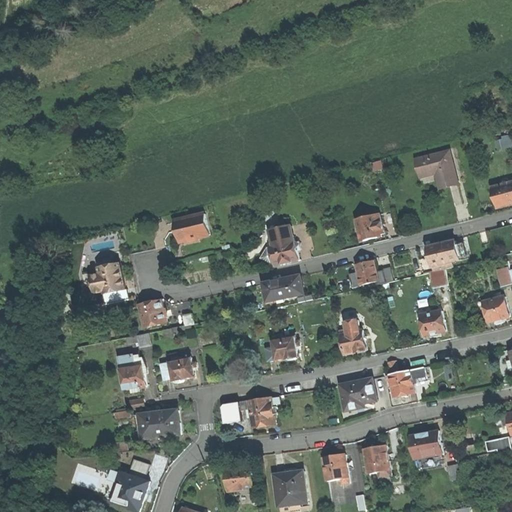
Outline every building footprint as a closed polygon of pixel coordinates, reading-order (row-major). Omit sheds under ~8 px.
[(498,144),(501,152),(511,148),(511,142),(511,140),(498,144)] [(451,154),(417,163),(422,179),(437,175),(442,192),(450,190),(460,187),(451,154)] [(511,185),(495,191),(501,210),(511,207),(511,206),(511,185)] [(383,220),(360,226),(365,246),(376,244),(385,241),(384,239),(387,238),(383,220)] [(208,224),(178,232),(184,252),(198,249),(213,245),(208,224)] [(273,245),(279,265),(292,261),(303,258),(297,237),(289,239),(289,240),(286,241),(285,240),(275,242),(275,244),(273,245)] [(444,248),(433,251),(436,261),(439,273),(444,271),(443,269),(458,265),(465,263),(459,244),(444,248)] [(459,270),(458,265),(443,269),(444,271),(439,273),(436,261),(425,264),(429,278),(434,277),(449,273),(459,270)] [(103,267),(104,271),(122,267),(121,263),(103,267)] [(104,271),(102,271),(103,273),(107,291),(108,293),(128,288),(126,278),(123,266),(122,267),(104,271)] [(369,267),(363,268),(363,271),(361,271),(367,291),(389,285),(387,278),(383,279),(379,267),(375,268),(370,269),(369,267)] [(511,270),(499,274),(504,290),(511,287),(511,270)] [(89,287),(97,285),(95,275),(98,275),(97,272),(86,275),(89,287)] [(99,293),(107,291),(103,273),(98,275),(95,275),(97,285),(99,293)] [(453,288),(449,273),(434,277),(438,292),(453,288)] [(307,291),(303,274),(284,279),(266,283),(270,300),(307,291)] [(141,305),(147,327),(171,321),(165,299),(153,302),(141,305)] [(511,305),(510,299),(489,305),(495,324),(500,322),(502,326),(506,324),(511,323),(509,319),(511,318),(511,305)] [(82,308),(84,315),(109,309),(107,302),(82,308)] [(187,317),(189,328),(198,326),(195,315),(187,317)] [(448,315),(427,320),(432,339),(438,337),(447,335),(453,334),(448,315)] [(165,330),(166,337),(176,334),(174,327),(165,330)] [(153,332),(140,334),(142,346),(154,345),(153,332)] [(128,337),(130,344),(140,341),(139,335),(128,337)] [(347,341),(352,360),(364,357),(374,355),(369,335),(360,338),(347,341)] [(288,343),(279,345),(281,356),(273,357),(276,370),(284,368),(284,369),(290,368),(294,367),(298,368),(303,367),(305,365),(307,365),(304,354),(307,353),(306,349),(303,349),(302,344),(289,347),(288,343)] [(140,353),(121,358),(123,370),(145,365),(147,373),(150,372),(149,366),(144,356),(141,357),(140,353)] [(176,361),(172,362),(173,363),(176,378),(176,381),(179,381),(180,383),(186,381),(187,379),(192,378),(199,377),(197,367),(200,366),(199,361),(196,362),(195,357),(182,359),(182,356),(175,357),(176,361)] [(83,361),(85,367),(94,365),(92,359),(83,361)] [(168,379),(176,378),(173,363),(166,365),(168,379)] [(148,379),(147,373),(145,365),(123,370),(128,389),(134,388),(135,392),(145,390),(144,386),(150,385),(148,379)] [(431,372),(418,375),(422,389),(426,388),(425,382),(433,380),(431,372)] [(399,386),(403,401),(412,399),(423,396),(422,389),(418,375),(398,380),(399,386)] [(377,385),(348,391),(354,417),(367,414),(366,410),(374,408),(385,406),(382,394),(379,394),(377,385)] [(132,400),(134,410),(147,407),(145,398),(132,400)] [(280,405),(258,409),(259,416),(260,418),(261,425),(263,435),(273,433),(285,431),(280,405)] [(142,414),(145,436),(161,434),(161,436),(173,434),(184,433),(181,409),(142,414)] [(258,409),(249,410),(250,418),(259,416),(258,409)] [(228,414),(230,423),(250,419),(250,418),(249,410),(228,414)] [(511,413),(503,415),(505,426),(511,425),(511,426),(511,413)] [(420,459),(432,456),(446,453),(441,431),(426,434),(413,437),(418,460),(420,459)] [(511,444),(510,437),(487,442),(489,452),(498,450),(499,455),(511,452),(511,444)] [(114,443),(115,452),(130,450),(129,441),(114,443)] [(366,450),(371,474),(380,473),(381,478),(393,476),(388,446),(377,448),(366,450)] [(334,456),(325,458),(329,481),(343,479),(344,484),(351,483),(347,454),(334,456)] [(434,466),(432,456),(420,459),(422,469),(434,466)] [(449,467),(453,481),(462,479),(459,465),(449,467)] [(228,470),(231,491),(257,488),(254,467),(239,468),(228,470)] [(291,473),(276,475),(280,507),(310,503),(305,471),(291,473)] [(152,482),(123,472),(119,487),(113,502),(142,511),(143,507),(147,508),(150,499),(153,489),(150,487),(152,482)] [(108,501),(113,502),(119,487),(113,485),(108,501)] [(357,497),(360,509),(366,508),(364,495),(357,497)]
